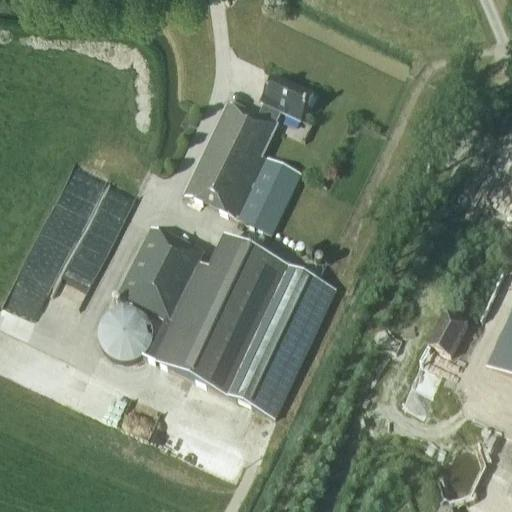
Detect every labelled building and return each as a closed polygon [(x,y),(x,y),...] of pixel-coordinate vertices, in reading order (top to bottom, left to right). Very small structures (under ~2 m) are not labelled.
[(264,107),(259,118),(227,103),(182,198),(273,241),(301,181),(261,162),(272,139),(278,127),(275,125),(280,115),(300,124),(313,97),(273,78),(261,105),(264,107)] [(205,257),(151,230),(117,298),(172,325),(199,270),(205,257)] [(333,292),(275,264),(221,239),(205,273),(199,270),(172,325),(152,365),(272,420),(333,292)] [(511,309),(485,369),(511,380),(511,309)] [(429,352),(450,363),(467,331),(447,320),(429,352)] [(511,480),(508,482),(508,488),(511,491),(511,436),(499,464),(511,469),(511,480)]
